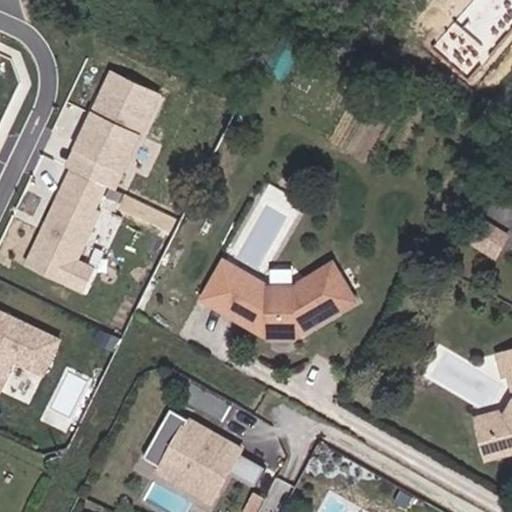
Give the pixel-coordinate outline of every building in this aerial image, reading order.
[(167,90),(117,67),(71,165),(76,167),(112,184),(121,188),(167,90)] [(112,184),(76,167),(31,261),(89,288),(100,264),(84,257),(107,209),(101,206),(112,184)] [(492,233),(480,227),(470,245),(493,257),(497,249),(486,243),(492,233)] [(503,239),(492,233),(486,243),(497,249),(503,239)] [(353,293),(331,256),(292,280),(267,280),(222,254),(200,293),(249,319),(252,314),(260,318),(260,325),(268,330),(293,330),(353,293)] [(67,337),(3,307),(0,313),(0,389),(3,391),(19,357),(51,372),(67,337)] [(511,348),(506,350),(511,370),(511,407),(509,413),(498,416),(493,423),(501,454),(511,450),(511,348)] [(501,351),(507,376),(511,374),(511,370),(506,350),(501,351)] [(233,461),(254,425),(201,395),(180,431),(233,461)] [(478,415),(489,457),(501,454),(493,423),(498,416),(509,413),(505,408),(478,415)] [(233,461),(180,431),(171,447),(224,477),(233,461)]
